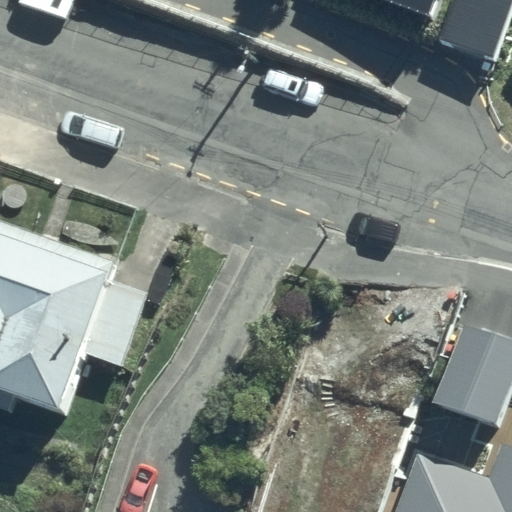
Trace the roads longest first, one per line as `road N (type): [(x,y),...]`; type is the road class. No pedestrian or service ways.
road 1 (residential): [(0,27),(480,193)]
road 2 (residential): [(204,0),(435,85),(480,193)]
